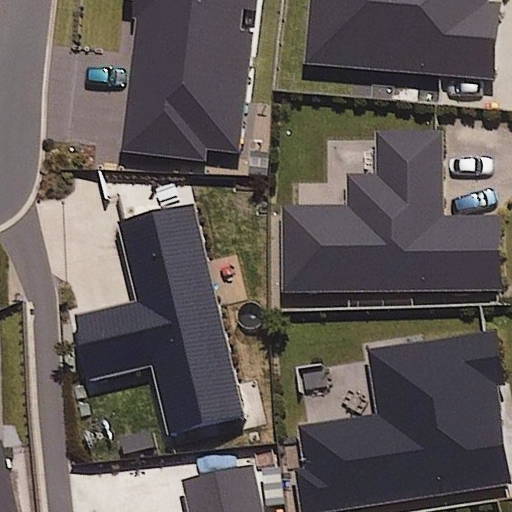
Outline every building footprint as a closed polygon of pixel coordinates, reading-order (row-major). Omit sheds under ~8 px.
[(144,0),(128,155),(243,167),(260,0),(144,0)] [(491,0),(317,0),(313,69),(498,83),(504,9),(491,8),(491,0)] [(446,136),(383,136),(384,181),(355,182),(355,212),(290,213),(290,295),(507,294),(506,222),(446,223),(446,136)] [(248,437),(196,211),(125,228),(143,309),(82,323),(96,384),(158,370),(177,453),(248,437)] [(337,511),(511,487),(511,457),(495,335),(372,352),(382,420),(301,431),(312,511),(337,511)] [(0,511),(14,511),(1,441),(0,441),(0,511)] [(258,511),(250,458),(77,485),(80,511),(258,511)]
